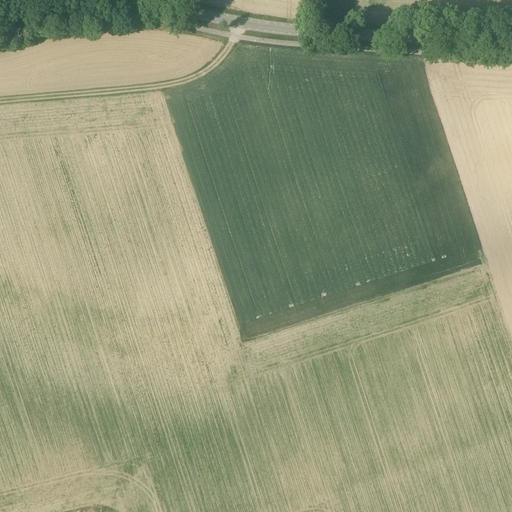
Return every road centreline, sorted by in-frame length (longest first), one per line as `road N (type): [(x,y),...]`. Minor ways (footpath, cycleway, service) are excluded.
road 1 (tertiary): [(511,44),(234,22),(157,0)]
road 2 (track): [(0,100),(188,79),(219,58),(234,22)]
